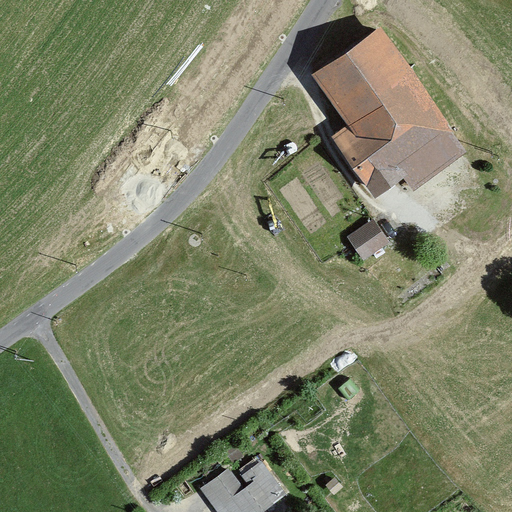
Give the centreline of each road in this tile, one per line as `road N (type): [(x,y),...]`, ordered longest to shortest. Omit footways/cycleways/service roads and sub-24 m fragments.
road 1 (unclassified): [(0,344),(143,235),(220,157),(324,0)]
road 2 (unknown): [(281,69),(373,206)]
